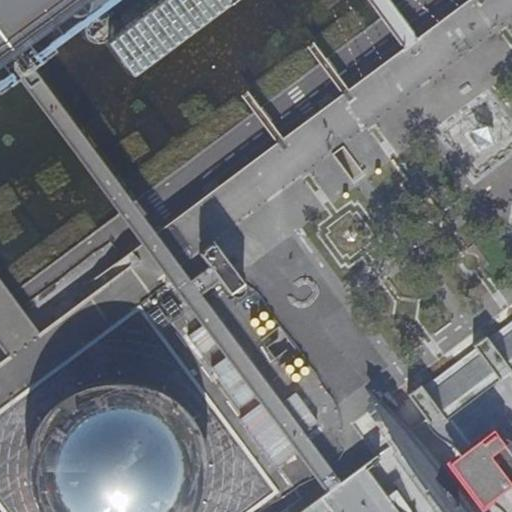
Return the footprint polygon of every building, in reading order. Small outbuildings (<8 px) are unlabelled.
[(0,0),(0,86),(14,76),(18,74),(29,65),(55,46),(52,42),(45,33),(89,0),(0,0)] [(128,77),(232,0),(159,0),(103,42),(128,77)] [(511,0),(479,0),(166,234),(187,264),(339,151),(511,22),(511,0)] [(108,32),(108,29),(107,25),(106,22),(104,20),(101,18),(98,16),(95,16),(91,16),(88,18),(85,20),(83,22),(82,25),(81,28),(81,32),(82,35),(84,38),(86,40),(89,42),(93,43),(96,43),(99,42),(102,40),(105,38),(107,35),(108,32)] [(244,285),(214,244),(199,255),(229,296),(244,285)] [(197,447),(194,436),(189,425),(183,415),(175,406),(167,398),(158,391),(147,385),(136,381),(125,378),(114,376),(102,376),(90,378),(79,381),(68,385),(58,390),(48,397),(39,405),(32,414),(26,424),(20,434),(17,445),(14,457),(14,468),(14,480),(16,492),(20,503),(24,511),(189,511),(193,504),(197,493),(199,482),(200,470),(199,458),(197,447)] [(373,392),(366,388),(366,389),(368,396),(385,434),(408,473),(423,495),(436,511),(474,511),(454,479),(434,453),(411,429),(373,392)] [(460,455),(449,464),(486,511),(494,504),(511,489),(511,445),(497,427),(460,455)]
